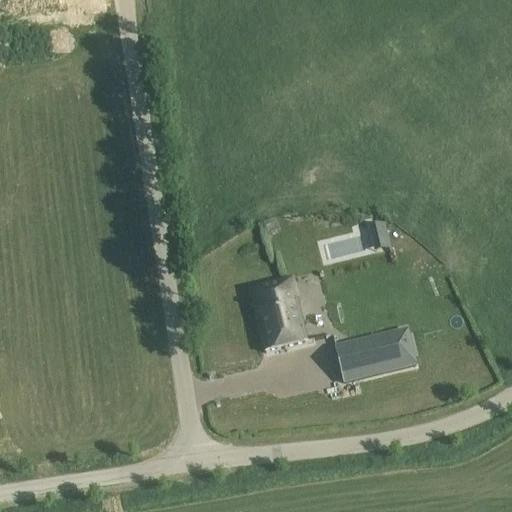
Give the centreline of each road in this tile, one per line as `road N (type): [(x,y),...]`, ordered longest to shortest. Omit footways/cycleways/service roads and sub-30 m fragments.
road 1 (unclassified): [(196,463),(124,0)]
road 2 (unclassified): [(196,463),(425,434),(511,397)]
road 3 (unclassified): [(0,493),(196,463)]
